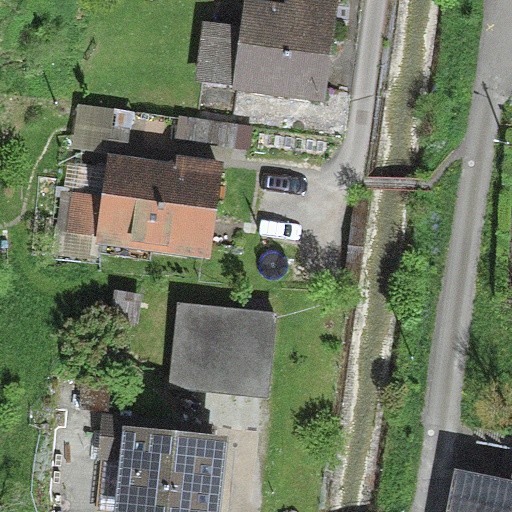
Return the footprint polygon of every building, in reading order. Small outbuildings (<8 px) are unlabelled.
[(287,17),(247,12),(237,91),(321,102),(332,9),(289,4),(287,17)] [(217,181),(112,166),(101,244),(206,259),(217,181)] [(175,385),(269,394),(277,316),(182,306),(175,385)] [(215,511),(222,451),(128,441),(119,511),(215,511)] [(511,511),(511,465),(509,479),(454,468),(445,511),(511,511)]
